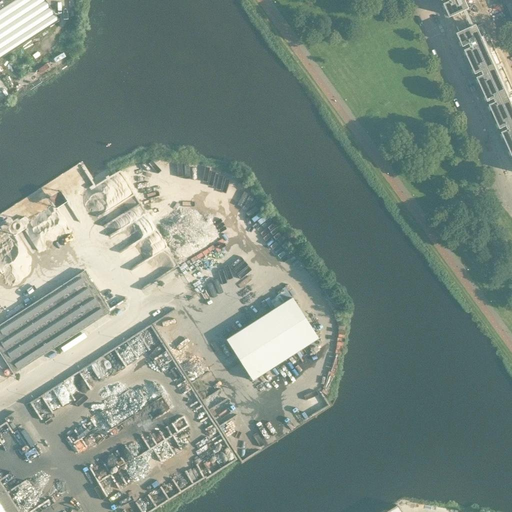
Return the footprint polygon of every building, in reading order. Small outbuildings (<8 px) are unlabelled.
[(0,0),(0,9),(14,0),(0,0)] [(0,57),(58,20),(44,0),(14,0),(0,9),(0,57)] [(444,0),(452,16),(469,8),(465,0),(444,0)] [(477,26),(459,34),(472,62),(490,54),(477,26)] [(490,54),(472,62),(484,90),(502,82),(490,54)] [(502,82),(484,90),(497,117),(511,110),(511,103),(510,100),(510,99),(502,82)] [(511,110),(497,117),(509,144),(511,143),(511,110)] [(0,324),(0,353),(13,374),(109,312),(83,271),(0,324)] [(226,340),(252,380),(318,338),(292,298),(226,340)] [(110,351),(80,371),(91,386),(103,378),(102,376),(109,371),(106,366),(116,360),(110,351)] [(6,421),(0,425),(0,438),(3,444),(16,437),(6,421)] [(103,478),(107,485),(128,472),(123,465),(103,478)] [(0,511),(17,511),(0,484),(0,511)] [(134,501),(125,510),(126,511),(145,511),(154,503),(152,501),(148,505),(144,502),(140,506),(134,501)]
